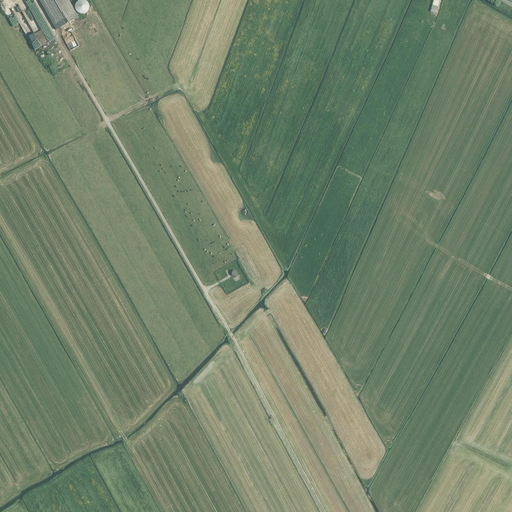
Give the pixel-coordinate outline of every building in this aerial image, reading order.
[(32,0),(25,0),(24,1),(48,43),(54,39),(32,0)] [(68,0),(37,0),(55,32),(78,19),(68,0)] [(79,14),(81,14),(84,14),(86,13),(88,12),(89,9),(89,7),(89,5),(88,3),(86,1),(83,0),(81,0),(78,1),(76,3),(75,5),(75,7),(75,10),(77,12),(79,14)] [(24,1),(18,5),(41,46),(48,43),(24,1)] [(17,5),(11,9),(34,51),(41,47),(17,5)] [(35,55),(37,60),(47,57),(44,51),(35,55)] [(65,65),(68,62),(62,57),(59,60),(65,65)]
